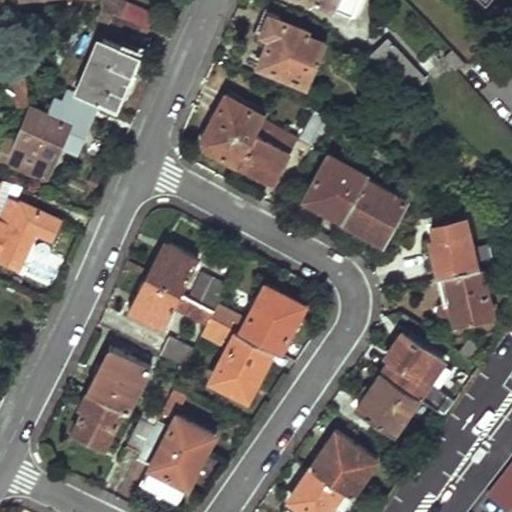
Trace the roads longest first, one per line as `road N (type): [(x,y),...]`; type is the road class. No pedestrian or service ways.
road 1 (residential): [(224,511),(350,327),(351,287),(339,270),(144,166)]
road 2 (residential): [(144,166),(0,463)]
road 3 (residential): [(212,0),(144,166)]
